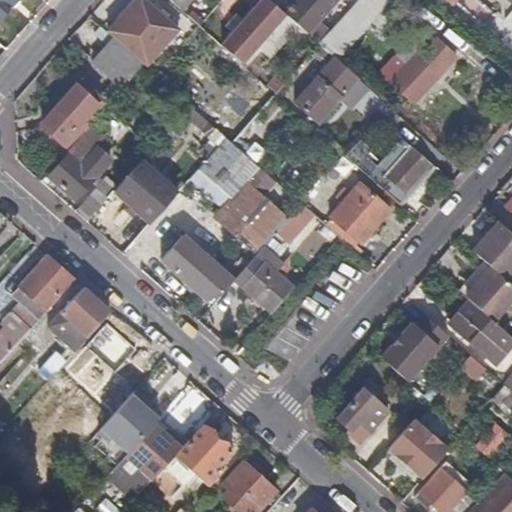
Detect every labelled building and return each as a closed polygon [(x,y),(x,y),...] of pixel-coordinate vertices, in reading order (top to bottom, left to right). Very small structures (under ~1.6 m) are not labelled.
[(0,0),(0,14),(13,0),(0,0)] [(13,0),(0,14),(0,43),(8,49),(52,0),(13,0)] [(139,0),(123,19),(120,17),(107,31),(114,37),(144,64),(146,66),(179,29),(146,0),(139,0)] [(190,0),(170,0),(182,10),(190,0)] [(287,13),(271,0),(261,0),(221,46),(242,64),(287,13)] [(297,0),(287,13),(320,44),(330,32),(319,21),(338,0),(297,0)] [(345,15),(335,26),(352,43),(363,30),(345,15)] [(114,37),(93,60),(117,81),(104,97),(111,103),(144,64),(114,37)] [(453,56),(435,39),(394,82),(413,99),(453,56)] [(333,55),(320,44),(311,54),(324,66),(333,55)] [(333,55),(324,66),(293,102),(320,125),(360,79),(333,55)] [(105,109),(76,84),(41,124),(71,150),(92,125),(105,109)] [(190,104),(172,125),(193,143),(202,133),(213,142),(208,147),(213,153),(227,137),(206,119),(190,104)] [(69,154),(49,178),(75,201),(113,160),(98,146),(81,165),(78,163),(103,135),(92,125),(71,150),(68,153),(69,154)] [(213,153),(190,179),(222,208),(215,217),(258,254),(263,249),(277,233),(297,210),(303,204),(233,142),(227,137),(213,153)] [(361,139),(345,157),(398,204),(431,167),(400,139),(383,159),(361,139)] [(119,186),(113,192),(150,225),(178,194),(141,161),(119,186)] [(119,186),(108,176),(77,212),(88,221),(113,192),(119,186)] [(391,211),(360,183),(331,217),(362,243),(391,211)] [(309,221),(297,210),(277,233),(289,243),(309,221)] [(511,272),(511,233),(499,222),(473,250),(486,262),(492,267),(506,280),(511,272)] [(183,234),(161,260),(210,303),(224,287),(227,289),(234,281),(235,280),(183,234)] [(263,249),(258,254),(235,280),(234,281),(271,313),(292,289),(275,273),(282,266),(263,249)] [(12,296),(19,303),(0,324),(4,327),(0,331),(0,364),(0,365),(47,313),(45,311),(74,280),(47,256),(12,296)] [(492,267),(486,262),(460,292),(466,297),(492,267)] [(511,284),(506,280),(492,267),(466,297),(471,301),(495,323),(511,303),(511,284)] [(110,312),(85,287),(48,327),(75,351),(110,312)] [(471,301),(449,325),(496,366),(511,348),(511,338),(495,323),(471,301)] [(407,337),(404,333),(382,358),(409,382),(450,335),(427,315),(407,337)] [(139,348),(109,320),(87,345),(118,372),(139,348)] [(67,361),(57,351),(47,362),(58,371),(67,361)] [(468,356),(458,369),(477,383),(487,371),(468,356)] [(505,385),(492,399),(511,415),(511,391),(507,387),(505,385)] [(390,413),(365,390),(339,418),(364,441),(390,413)] [(147,402),(135,391),(98,433),(109,442),(113,438),(128,453),(155,424),(159,420),(147,409),(143,405),(147,402)] [(448,450),(415,420),(389,449),(423,479),(448,450)] [(170,438),(155,424),(128,453),(125,457),(152,480),(161,470),(176,455),(186,443),(174,433),(170,438)] [(485,458),(508,437),(495,424),(473,445),(485,458)] [(203,426),(177,456),(200,477),(210,486),(224,471),(219,467),(233,452),(203,426)] [(163,472),(165,470),(187,491),(200,477),(177,456),(176,455),(161,470),(163,472)] [(223,484),(229,489),(222,496),(240,511),(261,511),(278,493),(244,461),(223,484)] [(445,465),(421,492),(443,511),(470,511),(487,494),(469,478),(465,483),(445,465)] [(511,511),(511,481),(504,474),(487,494),(470,511),(511,511)]
